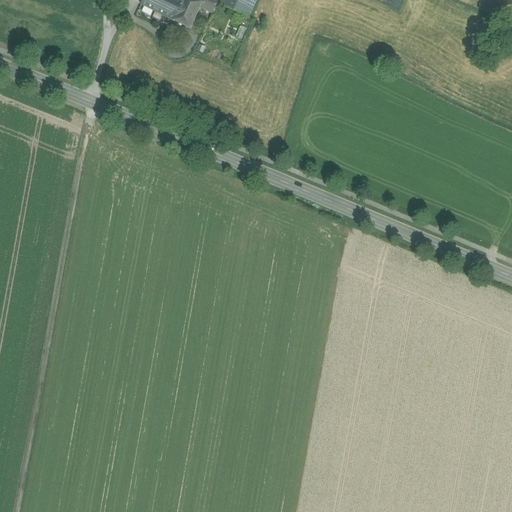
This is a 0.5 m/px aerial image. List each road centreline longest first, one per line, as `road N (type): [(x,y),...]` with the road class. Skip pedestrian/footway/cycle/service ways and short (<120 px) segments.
road 1 (secondary): [(0,63),(511,276)]
road 2 (track): [(93,100),(18,511)]
